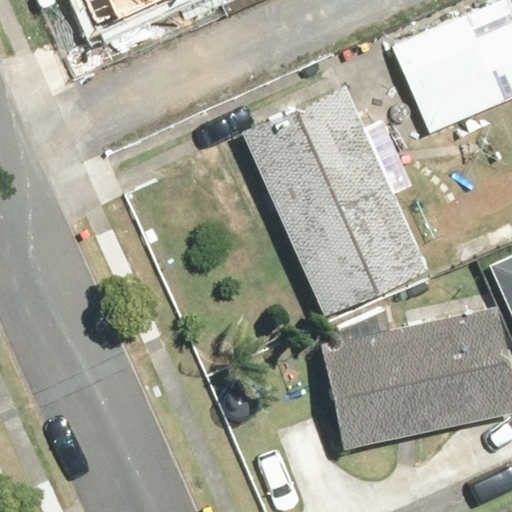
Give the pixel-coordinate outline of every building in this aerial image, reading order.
[(85,0),(99,33),(178,0),(85,0)] [(511,0),(487,0),(391,43),(432,133),(511,96),(511,0)] [(347,70),(242,115),(327,310),(432,265),(398,185),(415,178),(388,116),(371,123),(347,70)] [(511,246),(487,258),(511,313),(511,246)] [(511,360),(501,298),(323,330),(344,445),(511,415),(511,360)]
